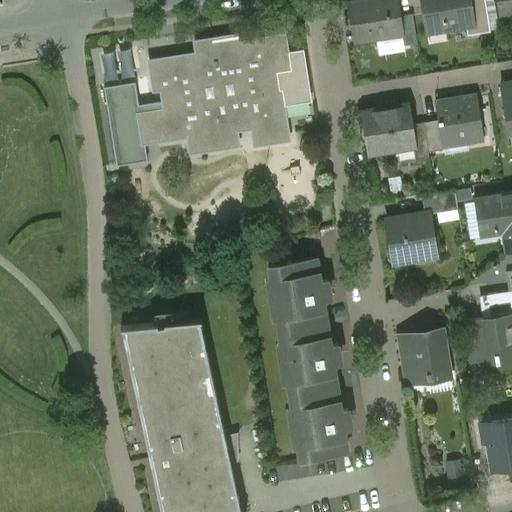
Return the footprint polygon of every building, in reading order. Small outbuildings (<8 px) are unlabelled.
[(397,0),(372,0),(348,4),(354,42),(402,35),(403,34),(400,17),(397,0)] [(421,0),(427,29),(443,26),(444,31),(466,28),(474,26),(469,0),(421,0)] [(485,0),(469,0),(474,26),(466,28),(467,36),(490,33),(485,0)] [(511,0),(496,0),(499,18),(511,15),(511,0)] [(412,15),(400,17),(403,34),(402,35),(403,46),(417,44),(412,15)] [(257,31),(195,41),(197,53),(150,60),(154,89),(164,88),(165,99),(139,104),(135,82),(103,87),(116,165),(148,161),(146,142),(188,135),(191,151),(238,144),(235,127),(252,124),(255,144),(288,138),(281,91),(276,92),(273,70),(290,68),(284,35),(258,38),(257,31)] [(134,46),(104,51),(109,80),(138,75),(134,46)] [(511,85),(502,87),(508,128),(511,126),(511,85)] [(478,96),(436,103),(439,120),(442,139),(443,139),(444,145),(485,139),(478,96)] [(408,103),(363,110),(370,152),(413,145),(415,145),(412,124),(408,103)] [(439,120),(424,122),(428,151),(444,148),(444,145),(443,139),(442,139),(439,120)] [(424,122),(412,124),(415,145),(413,145),(416,161),(429,159),(428,151),(424,122)] [(455,190),(422,195),(424,208),(438,206),(439,212),(458,209),(455,190)] [(511,193),(499,196),(499,197),(479,201),(484,232),(503,229),(507,249),(511,248),(511,193)] [(430,211),(385,218),(392,261),(437,254),(430,211)] [(316,257),(269,264),(272,280),(274,279),(280,314),(277,314),(282,344),(284,344),(290,378),(288,379),(292,408),(295,408),(300,442),(298,443),(300,458),(347,451),(345,435),(337,436),(336,428),(351,426),(348,407),(333,410),(332,402),(339,401),(334,371),(327,372),(325,364),(340,362),(337,343),(322,346),(321,338),(329,336),(324,307),(316,308),(315,300),(330,298),(327,279),(312,281),(311,273),(318,272),(316,257)] [(230,267),(214,271),(216,282),(233,278),(230,267)] [(511,313),(468,321),(470,332),(464,333),(470,362),(496,357),(497,362),(511,359),(511,331),(511,325),(511,313)] [(201,319),(164,323),(164,324),(158,326),(157,323),(120,327),(121,328),(122,328),(161,511),(241,511),(228,453),(235,451),(232,438),(225,439),(200,320),(201,320),(201,319)] [(410,331),(396,333),(400,359),(415,357),(411,336),(410,331)] [(442,331),(411,336),(415,357),(400,359),(404,381),(428,377),(429,378),(433,377),(432,371),(448,368),(442,331)] [(511,475),(511,403),(473,410),(485,481),(511,475)] [(317,473),(350,468),(348,455),(315,460),(317,473)] [(466,457),(448,459),(451,480),(469,477),(466,457)]
